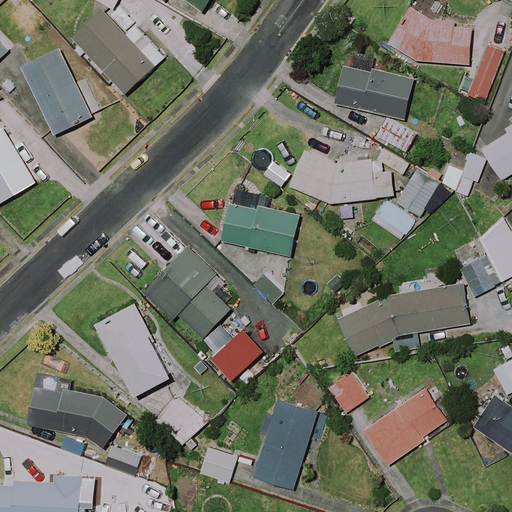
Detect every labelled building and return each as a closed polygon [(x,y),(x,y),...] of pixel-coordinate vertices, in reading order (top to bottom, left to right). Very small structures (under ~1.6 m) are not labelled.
[(118,0),(95,0),(113,10),(118,0)] [(154,0),(196,25),(210,0),(154,0)] [(124,95),(155,68),(166,58),(136,24),(124,34),(104,10),(73,37),(124,95)] [(474,29),(406,10),(396,49),(470,69),(463,93),(490,100),(503,52),(470,43),(474,29)] [(0,59),(10,51),(0,40),(0,59)] [(91,116),(58,50),(21,68),(54,135),(91,116)] [(414,78),(339,64),(332,104),(387,117),(377,138),(408,153),(418,132),(405,126),(414,78)] [(0,205),(37,181),(0,125),(0,205)] [(511,125),(504,130),(506,133),(480,150),(500,181),(511,173),(511,125)] [(297,149),(283,187),(331,204),(393,197),(390,170),(373,172),(371,160),(340,164),(297,149)] [(486,161),(470,153),(461,171),(451,165),(441,184),(467,198),(486,161)] [(437,190),(416,175),(396,203),(416,218),(437,190)] [(299,216),(228,202),(220,243),(291,257),(299,216)] [(479,240),(488,257),(481,260),(494,287),(511,277),(511,232),(504,218),(479,240)] [(174,320),(179,314),(205,338),(233,308),(207,284),(217,274),(188,246),(145,292),(174,320)] [(494,287),(481,260),(460,271),(473,297),(494,287)] [(284,292),(265,274),(253,287),(273,305),(284,292)] [(420,348),(418,335),(470,326),(464,285),(389,297),(338,321),(356,358),(393,342),(394,353),(420,348)] [(94,326),(115,363),(121,359),(140,393),(174,375),(135,304),(94,326)] [(497,349),(504,362),(492,369),(506,394),(511,390),(511,349),(509,343),(497,349)] [(368,397),(350,370),(327,386),(345,413),(368,397)] [(38,383),(28,424),(83,435),(103,448),(125,411),(93,391),(38,383)] [(448,419),(427,387),(364,430),(387,465),(425,439),(423,436),(448,419)] [(511,407),(494,394),(471,426),(511,454),(511,455),(511,407)] [(204,424),(176,397),(155,419),(183,446),(204,424)] [(318,411),(277,398),(253,476),(293,488),(318,411)] [(141,457),(110,446),(104,465),(118,470),(114,481),(130,487),(141,457)] [(237,456),(207,446),(198,472),(229,483),(237,456)] [(81,511),(84,474),(57,473),(56,482),(0,479),(0,511),(81,511)]
